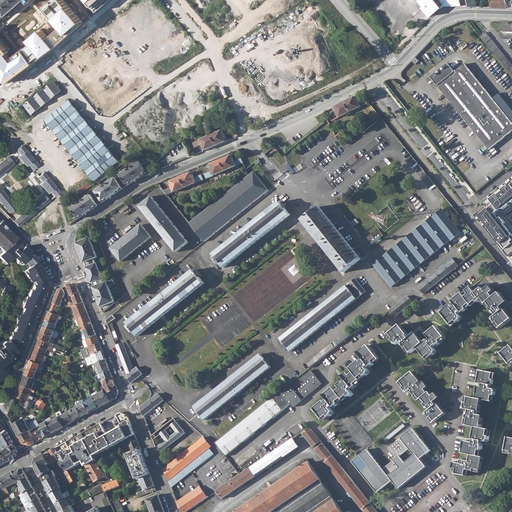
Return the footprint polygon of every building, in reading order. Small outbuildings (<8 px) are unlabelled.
[(0,0),(0,9),(5,15),(22,0),(24,0),(28,4),(32,0),(31,0),(0,0)] [(55,31),(63,40),(83,23),(63,0),(50,0),(37,10),(55,31)] [(81,0),(93,13),(109,0),(81,0)] [(443,6),(462,6),(460,0),(417,0),(416,1),(429,17),(443,6)] [(378,13),(385,7),(379,1),(372,8),(378,13)] [(386,20),(392,15),(388,10),(382,15),(386,20)] [(419,14),(415,18),(420,23),(423,19),(419,14)] [(280,15),(263,27),(267,33),(285,21),(280,15)] [(511,22),(504,22),(503,33),(511,33),(511,22)] [(24,49),(34,63),(56,46),(48,37),(40,29),(28,39),(31,43),(24,49)] [(63,40),(55,31),(48,37),(56,46),(57,46),(63,40)] [(481,36),(511,74),(511,63),(486,31),(481,36)] [(10,53),(0,40),(0,76),(6,83),(24,70),(16,59),(13,62),(11,59),(7,55),(10,53)] [(34,63),(24,49),(11,59),(13,62),(16,59),(24,70),(34,63)] [(430,77),(489,150),(511,131),(511,122),(465,64),(455,72),(447,63),(430,77)] [(54,82),(24,106),(32,115),(61,91),(54,82)] [(329,116),(332,121),(367,103),(365,98),(358,102),(355,96),(333,107),(336,113),(329,116)] [(45,120),(93,179),(95,181),(96,181),(100,177),(102,176),(119,162),(118,162),(69,101),(45,120)] [(202,145),(204,151),(215,146),(227,141),(225,135),(232,132),(230,127),(193,143),(195,148),(202,145)] [(37,165),(21,145),(18,148),(16,150),(20,155),(18,157),(25,166),(27,164),(32,169),(37,165)] [(464,160),(453,145),(443,153),(455,168),(464,160)] [(204,173),(206,178),(243,163),(240,158),(234,161),(232,155),(209,165),(211,170),(204,173)] [(0,162),(0,174),(4,171),(13,164),(11,162),(7,156),(0,162)] [(119,162),(102,176),(104,178),(124,163),(121,160),(118,162),(119,162)] [(121,174),(128,185),(147,172),(140,161),(132,167),(133,168),(129,171),(128,169),(121,174)] [(51,194),(48,196),(50,199),(59,192),(43,172),(38,177),(42,182),(40,184),(47,193),(49,191),(51,194)] [(164,190),(168,194),(203,180),(201,175),(194,177),(192,172),(169,182),(171,187),(164,190)] [(189,222),(204,242),(268,190),(253,172),(190,222),(189,222)] [(96,191),(103,202),(113,195),(123,189),(116,178),(107,183),(109,185),(105,188),(104,186),(96,191)] [(73,193),(75,197),(92,185),(90,182),(73,193)] [(511,183),(492,199),(495,202),(502,211),(504,212),(511,205),(511,183)] [(0,202),(7,212),(14,206),(4,193),(0,188),(0,202)] [(71,208),(79,219),(98,206),(90,195),(83,200),(84,202),(80,204),(79,202),(72,207),(71,208)] [(17,226),(48,201),(43,196),(12,221),(17,226)] [(139,206),(176,252),(188,242),(151,196),(139,206)] [(212,255),(223,268),(290,215),(279,201),(212,255)] [(502,211),(495,202),(477,216),(479,218),(492,207),(498,214),(502,211)] [(302,220),(344,273),(360,259),(319,207),(302,220)] [(479,218),(510,256),(511,254),(511,227),(504,217),(502,219),(498,214),(492,207),(479,218)] [(372,265),(391,288),(450,240),(451,241),(461,233),(442,209),(372,265)] [(16,238),(0,222),(0,248),(2,250),(4,249),(16,238)] [(111,249),(122,262),(152,238),(142,225),(111,249)] [(367,239),(371,244),(374,242),(374,243),(376,242),(375,241),(383,235),(378,229),(371,234),(372,235),(367,239)] [(14,258),(20,263),(23,260),(29,255),(28,254),(27,253),(29,251),(16,238),(4,249),(2,250),(1,251),(0,252),(0,257),(5,263),(14,255),(15,257),(14,258)] [(94,288),(101,307),(115,302),(109,286),(115,284),(112,276),(109,277),(110,281),(104,284),(102,279),(103,279),(97,263),(96,264),(94,259),(98,258),(90,238),(76,243),(84,263),(85,263),(87,267),(86,268),(89,275),(92,283),(93,283),(95,287),(94,288)] [(29,255),(23,260),(27,265),(34,261),(37,258),(31,253),(29,255)] [(418,287),(424,295),(457,269),(459,267),(453,260),(418,287)] [(0,377),(5,374),(0,366),(0,364),(11,356),(10,355),(15,352),(16,352),(20,349),(22,350),(47,284),(44,278),(43,279),(42,275),(43,275),(39,264),(34,261),(27,265),(23,268),(28,282),(30,281),(32,286),(31,290),(29,289),(26,297),(25,296),(21,307),(22,308),(20,315),(18,314),(14,325),(15,326),(13,332),(11,332),(8,339),(3,342),(2,340),(0,342),(0,344),(0,345),(0,377)] [(127,323),(137,337),(203,284),(203,283),(193,270),(127,323)] [(0,287),(2,288),(1,290),(2,290),(1,294),(2,296),(4,293),(9,295),(12,287),(5,284),(6,281),(0,278),(0,287)] [(280,339),(290,352),(365,292),(355,279),(280,339)] [(68,285),(72,296),(73,295),(80,293),(77,287),(71,284),(68,285)] [(498,323),(502,328),(511,320),(504,310),(503,310),(501,308),(508,303),(499,293),(494,298),(491,294),(494,291),(490,286),(487,289),(485,286),(476,294),(471,288),(467,291),(469,294),(465,297),(462,293),(452,301),(454,304),(452,306),(451,305),(442,313),(451,324),(456,321),(457,322),(461,319),(460,319),(461,318),(458,314),(462,311),(463,312),(467,309),(465,307),(470,303),(472,305),(476,301),(478,303),(483,299),(486,304),(488,302),(492,307),(490,308),(493,312),(494,312),(495,313),(493,314),(495,317),(493,318),(494,319),(493,320),(496,324),(498,323)] [(60,306),(65,291),(58,289),(53,303),(58,305),(60,306)] [(75,302),(71,303),(73,307),(84,302),(80,293),(73,295),(75,302)] [(388,311),(395,319),(413,304),(407,296),(388,311)] [(84,302),(73,307),(77,318),(88,313),(84,302)] [(46,320),(57,324),(59,318),(62,319),(63,317),(50,312),(46,320)] [(78,320),(82,331),(83,331),(84,330),(93,327),(88,313),(77,318),(74,319),(75,321),(78,320)] [(106,320),(108,324),(116,318),(113,315),(106,320)] [(54,331),(57,332),(57,330),(55,329),(57,324),(46,320),(44,326),(54,331)] [(417,348),(426,358),(431,354),(432,356),(436,353),(435,352),(436,351),(433,348),(437,345),(437,346),(441,343),(440,341),(445,337),(437,327),(427,335),(429,337),(427,339),(427,340),(423,343),(420,340),(421,339),(416,334),(412,337),(409,334),(408,335),(401,325),(390,333),(394,338),(393,339),(396,343),(397,342),(398,343),(401,341),(404,345),(403,345),(406,349),(408,348),(411,352),(417,348)] [(52,337),(54,331),(44,326),(42,332),(52,337)] [(82,331),(81,331),(84,340),(86,339),(96,335),(93,327),(84,330),(83,331),(82,331)] [(333,341),(336,346),(349,335),(346,331),(333,341)] [(40,338),(52,343),(53,341),(51,340),(52,337),(42,332),(40,338)] [(467,346),(471,350),(475,349),(477,344),(482,344),(484,339),(481,335),(476,336),(473,332),(468,333),(466,337),(469,341),(467,346)] [(84,343),(86,348),(89,347),(99,343),(96,335),(86,339),(84,340),(75,343),(76,346),(84,343)] [(47,349),(50,350),(52,343),(40,338),(37,345),(47,349)] [(130,381),(131,383),(134,381),(142,374),(137,367),(133,370),(123,342),(116,345),(130,381)] [(86,348),(85,349),(86,354),(91,352),(92,355),(103,351),(99,343),(89,347),(86,348)] [(305,364),(308,368),(333,348),(330,344),(305,364)] [(34,352),(45,356),(47,349),(37,345),(34,352)] [(315,408),(323,419),(328,415),(329,417),(333,414),(332,412),(333,412),(331,408),(334,405),(335,406),(339,403),(337,401),(342,398),(343,399),(348,395),(350,397),(353,394),(349,390),(352,388),(353,388),(356,386),(355,384),(360,380),(359,379),(364,375),(365,376),(369,373),(368,373),(369,372),(366,368),(370,365),(371,366),(374,363),(373,362),(378,357),(369,346),(365,349),(365,348),(359,353),(363,358),(360,360),(360,361),(351,368),(354,373),(350,376),(347,373),(343,376),(346,379),(343,381),(343,382),(339,386),(341,389),(337,392),(334,387),(324,395),(327,398),(324,400),(325,401),(315,408)] [(511,346),(503,353),(511,363),(511,361),(511,346)] [(92,355),(95,363),(96,363),(106,359),(103,351),(92,355)] [(31,361),(41,365),(45,356),(34,352),(31,361)] [(194,407),(204,420),(270,368),(260,355),(194,407)] [(96,363),(101,374),(110,370),(106,359),(96,363)] [(28,368),(38,371),(39,368),(41,369),(42,365),(41,365),(31,361),(28,368)] [(38,371),(28,368),(26,375),(37,379),(40,380),(42,374),(37,372),(38,371)] [(110,370),(101,374),(102,378),(98,379),(99,383),(100,382),(113,377),(110,370)] [(457,469),(456,474),(465,475),(466,469),(474,470),(474,468),(480,470),(483,457),(479,456),(480,450),(482,450),(483,446),(482,445),(482,444),(484,445),(485,441),(487,442),(488,440),(489,436),(487,436),(488,429),(481,428),(484,416),(478,415),(478,411),(480,412),(482,400),(492,402),(493,395),(495,396),(496,391),(494,391),(495,389),(490,388),(491,384),(492,384),(493,380),(491,379),(492,373),(480,370),(477,383),(481,383),(480,386),(479,386),(477,393),(478,393),(477,399),(469,397),(468,403),(466,403),(465,407),(466,407),(466,409),(468,409),(467,413),(470,413),(470,415),(468,414),(468,419),(470,419),(468,425),(476,427),(473,439),(475,439),(474,442),(466,441),(464,448),(465,448),(464,453),(471,455),(470,461),(462,460),(461,463),(454,462),(453,468),(457,469)] [(214,443),(224,455),(288,403),(291,407),(320,384),(309,371),(281,394),(279,391),(263,403),(214,443)] [(431,417),(435,422),(445,414),(438,404),(436,401),(439,398),(435,393),(433,396),(429,392),(428,393),(425,390),(428,387),(424,383),(419,386),(417,383),(420,381),(412,372),(400,381),(404,386),(403,388),(405,391),(406,390),(407,391),(409,390),(411,393),(412,392),(415,396),(417,394),(421,399),(422,398),(426,403),(424,404),(427,408),(428,408),(430,410),(427,413),(427,414),(427,415),(429,418),(431,417)] [(22,385),(32,389),(37,379),(26,375),(22,385)] [(100,382),(105,391),(107,393),(111,401),(117,398),(119,392),(113,377),(100,382)] [(20,391),(29,395),(31,391),(35,392),(36,391),(32,389),(22,385),(20,391)] [(17,397),(27,401),(29,395),(20,391),(17,397)] [(100,394),(105,404),(111,401),(107,393),(105,391),(100,394)] [(140,408),(144,416),(163,400),(158,393),(150,400),(148,401),(140,408)] [(94,398),(99,407),(105,404),(100,394),(94,397),(94,398)] [(84,400),(90,412),(99,407),(94,398),(92,399),(90,397),(84,400)] [(78,407),(83,416),(90,412),(84,400),(83,400),(80,402),(81,404),(78,405),(78,407)] [(69,412),(74,421),(83,416),(78,407),(69,412)] [(59,417),(64,426),(74,421),(69,412),(59,417)] [(123,427),(128,438),(135,434),(127,415),(120,413),(116,415),(123,427)] [(48,423),(53,433),(64,426),(59,417),(48,423)] [(14,426),(20,437),(28,432),(31,431),(24,420),(14,426)] [(156,448),(158,454),(185,433),(176,421),(171,425),(176,432),(170,437),(165,430),(160,434),(165,441),(156,448)] [(42,438),(42,439),(53,433),(48,423),(47,422),(41,425),(43,429),(41,430),(38,432),(42,438)] [(82,433),(95,456),(96,455),(114,446),(107,435),(101,423),(82,433)] [(300,431),(312,446),(319,440),(308,426),(300,431)] [(107,435),(114,446),(127,438),(128,438),(123,427),(107,435)] [(0,461),(10,456),(12,450),(12,449),(0,428),(0,461)] [(388,449),(396,458),(382,469),(367,449),(351,462),(377,493),(392,481),(398,489),(426,467),(420,459),(430,451),(413,429),(388,449)] [(23,444),(29,445),(34,443),(31,437),(28,432),(20,437),(23,444)] [(67,442),(70,449),(73,447),(76,452),(73,454),(79,465),(85,461),(96,482),(107,476),(105,472),(107,472),(105,470),(104,470),(96,455),(95,456),(82,433),(67,442)] [(164,468),(168,480),(207,449),(211,446),(208,442),(204,437),(164,468)] [(220,486),(215,489),(220,496),(221,497),(297,445),(292,437),(220,486)] [(128,441),(132,453),(141,449),(136,438),(128,441)] [(67,470),(68,471),(79,465),(73,454),(70,449),(67,442),(55,448),(64,463),(67,470)] [(315,450),(364,511),(376,511),(322,444),(315,450)] [(51,452),(45,455),(50,464),(51,465),(58,461),(60,465),(64,463),(55,448),(50,451),(51,452)] [(128,454),(138,478),(139,478),(150,473),(141,449),(132,453),(128,454)] [(168,480),(171,486),(208,457),(211,455),(207,449),(168,480)] [(48,465),(50,464),(45,455),(45,454),(37,458),(35,464),(42,477),(52,472),(48,465)] [(269,511),(320,478),(306,457),(299,461),(302,465),(261,492),(260,491),(257,492),(258,494),(232,511),(231,511),(230,511),(228,511),(269,511)] [(225,465),(232,473),(236,470),(230,462),(225,465)] [(17,483),(19,482),(28,477),(24,471),(18,469),(11,472),(16,481),(17,483)] [(61,474),(67,485),(73,481),(68,471),(67,470),(61,474)] [(2,478),(8,489),(10,489),(9,487),(15,484),(16,481),(11,472),(2,478)] [(139,478),(144,489),(155,485),(150,473),(139,478)] [(22,492),(23,494),(24,493),(34,488),(33,487),(28,477),(19,482),(21,487),(23,491),(22,492)] [(45,483),(51,493),(60,489),(61,488),(55,477),(48,481),(45,483)] [(0,478),(0,493),(1,493),(2,494),(4,493),(5,495),(10,492),(8,489),(2,478),(0,478)] [(269,511),(313,511),(334,498),(320,478),(269,511)] [(105,490),(106,492),(122,485),(118,479),(103,486),(105,490)] [(89,490),(92,497),(105,490),(103,486),(102,484),(89,490)] [(137,492),(138,497),(156,489),(155,485),(144,489),(137,492)] [(206,496),(200,486),(185,496),(191,505),(206,496)] [(34,488),(24,493),(23,494),(21,495),(20,495),(26,506),(30,504),(40,499),(34,488)] [(51,493),(56,504),(65,499),(60,489),(51,493)] [(147,499),(151,511),(164,511),(158,495),(147,499)] [(185,496),(180,499),(187,508),(191,505),(185,496)] [(108,497),(103,499),(108,511),(115,511),(111,503),(108,497)] [(347,511),(338,497),(334,499),(342,511),(347,511)] [(65,499),(56,504),(61,511),(71,506),(75,504),(73,499),(71,500),(70,498),(67,499),(66,498),(65,499)] [(342,511),(334,499),(334,498),(313,511),(342,511)] [(30,504),(26,506),(28,511),(41,511),(46,510),(40,499),(30,504)] [(180,511),(181,511),(187,508),(180,499),(177,501),(180,511)] [(123,511),(119,500),(111,503),(115,511),(123,511)]
